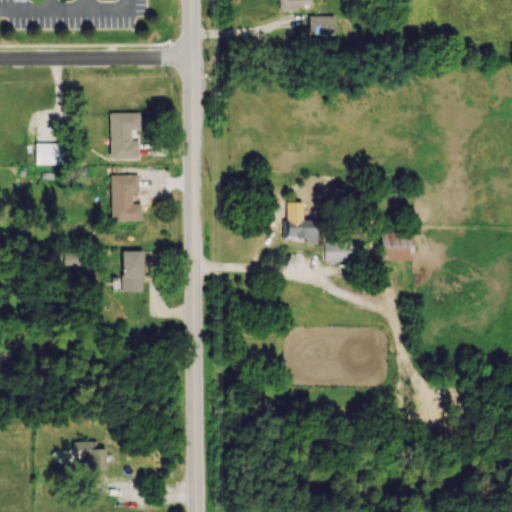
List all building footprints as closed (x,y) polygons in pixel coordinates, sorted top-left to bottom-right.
[(309,4),(309,0),(277,0),(277,11),(296,10),(296,4),(309,4)] [(332,34),(333,16),(306,15),(306,34),(332,34)] [(108,159),(136,159),(136,139),(130,139),(130,129),(138,129),(138,112),(108,113),(108,159)] [(34,164),(61,163),(61,142),(33,143),(34,164)] [(108,174),(109,221),(140,220),(139,203),(130,203),(130,193),(137,193),(137,174),(108,174)] [(315,219),(281,218),(281,239),(304,239),(303,243),(314,243),(315,219)] [(379,231),(379,260),(411,259),(410,231),(379,231)] [(323,261),(353,262),(353,238),(323,238),(323,261)] [(140,250),(120,250),(120,291),(141,291),(140,250)] [(104,448),(95,448),(95,441),(73,441),(73,469),(104,468),(104,448)]
